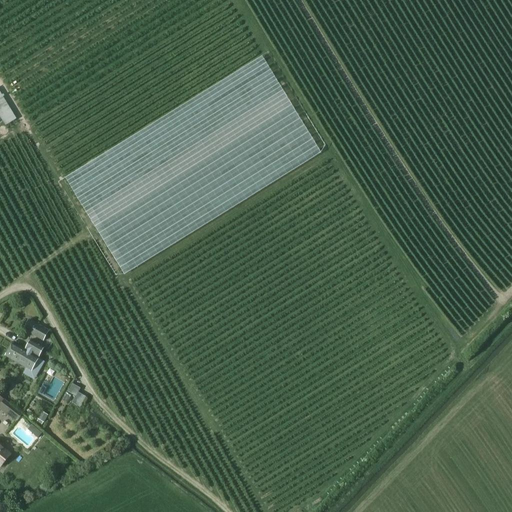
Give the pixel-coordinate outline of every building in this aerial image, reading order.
[(16,119),(0,92),(0,117),(5,127),(16,119)] [(31,324),(26,321),(21,329),(42,340),(47,331),(32,323),(31,324)] [(5,357),(31,372),(39,360),(38,360),(44,349),(31,341),(25,352),(12,345),(5,357)] [(49,384),(43,381),(39,391),(51,396),(57,383),(50,380),(49,384)] [(81,389),(80,389),(72,385),(68,393),(76,397),(80,390),(81,389)] [(22,415),(0,397),(0,408),(17,422),(22,415)] [(43,425),(48,415),(42,412),(36,422),(43,425)] [(31,425),(27,430),(38,438),(42,433),(31,425)] [(0,448),(0,467),(0,468),(10,456),(3,451),(4,451),(0,448)]
